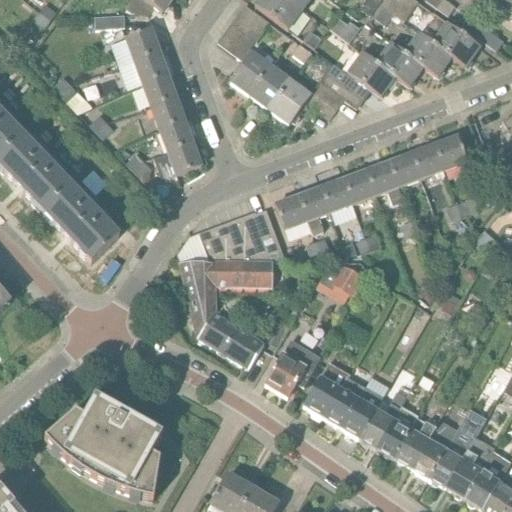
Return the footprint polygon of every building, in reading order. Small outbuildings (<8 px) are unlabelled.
[(175,0),(141,0),(140,1),(162,17),(175,0)] [(288,34),(302,14),(282,0),(261,0),(255,10),(288,34)] [(282,0),(302,14),(312,0),(282,0)] [(413,19),(410,17),(418,6),(409,0),(390,0),(383,11),(393,18),(416,35),(419,30),(410,23),(413,19)] [(427,0),(425,4),(436,12),(443,2),(440,0),(427,0)] [(486,0),(499,9),(506,0),(486,0)] [(511,0),(506,0),(499,9),(511,18),(511,0)] [(360,12),(370,20),(378,8),(368,1),(360,12)] [(436,12),(448,21),(455,11),(443,2),(436,12)] [(39,16),(51,25),(57,16),(45,8),(39,16)] [(262,36),(268,26),(245,9),(238,18),(262,36)] [(374,23),(384,30),(393,18),(383,11),(374,23)] [(33,25),(43,32),(45,33),(51,25),(39,16),(33,25)] [(255,45),(262,36),(238,18),(231,28),(255,45)] [(124,19),(94,22),(95,34),(125,32),(124,19)] [(461,30),(473,39),(480,29),(468,21),(461,30)] [(329,33),(338,40),(347,28),(338,22),(329,33)] [(359,52),(365,44),(356,38),(360,33),(350,25),(347,28),(338,40),(349,48),(350,46),(359,52)] [(431,47),(451,62),(465,72),(480,52),(446,27),(431,47)] [(248,54),(255,45),(231,28),(224,37),(248,54)] [(496,56),(503,46),(480,29),(473,39),(496,56)] [(134,65),(159,56),(151,33),(125,42),(134,65)] [(314,53),(321,44),(310,35),(302,45),(314,53)] [(241,64),(248,54),(224,37),(217,47),(241,64)] [(439,79),(451,62),(431,47),(417,37),(403,57),(423,72),(437,82),(439,79)] [(375,66),(395,82),(409,92),(411,89),(423,72),(403,57),(389,47),(375,66)] [(299,49),(292,59),(304,67),(311,57),(300,49),(299,49)] [(229,86),(249,101),(271,70),(251,55),(229,86)] [(142,88),(167,79),(159,56),(134,65),(142,88)] [(326,78),(350,95),(358,85),(370,94),(381,102),(383,99),(382,99),(395,82),(375,66),(361,56),(346,77),(334,68),(326,78)] [(249,101),(269,115),(291,84),(271,70),(249,101)] [(350,95),(326,78),(320,87),(344,104),(350,95)] [(150,111),(176,102),(167,79),(142,88),(150,111)] [(59,99),(70,89),(63,82),(52,92),(59,99)] [(289,130),(306,106),(312,99),(291,84),(269,115),(289,130)] [(313,97),(336,114),(344,104),(320,87),(313,97)] [(77,97),(70,89),(59,99),(66,107),(67,107),(77,97)] [(330,123),(336,114),(313,97),(312,99),(306,106),(330,123)] [(159,134),(184,125),(176,102),(150,111),(159,134)] [(0,161),(22,140),(0,116),(0,161)] [(89,129),(89,130),(96,137),(106,127),(99,119),(89,129)] [(511,160),(511,119),(502,125),(507,135),(500,139),(511,160)] [(167,157),(193,148),(184,125),(159,134),(167,157)] [(103,144),(113,134),(106,127),(96,137),(103,144)] [(0,172),(42,217),(71,190),(22,140),(0,161),(0,172)] [(435,149),(444,175),(467,166),(457,141),(435,149)] [(193,148),(167,157),(175,180),(201,171),(193,148)] [(421,183),(444,175),(435,149),(412,158),(421,183)] [(126,168),(125,168),(132,175),(143,165),(136,158),(126,168)] [(398,192),(421,183),(412,158),(389,166),(398,192)] [(140,183),(150,172),(143,165),(132,175),(140,183)] [(375,201),(398,192),(389,166),(366,175),(375,201)] [(353,209),(375,201),(366,175),(343,184),(353,209)] [(330,218),(353,209),(343,184),(320,192),(330,218)] [(42,217),(69,245),(91,268),(119,241),(71,190),(42,217)] [(307,226),(330,218),(320,192),(297,201),(307,226)] [(284,235),(307,226),(297,201),(274,209),(284,235)] [(460,223),(470,219),(465,206),(455,209),(460,223)] [(460,223),(455,209),(447,212),(451,226),(460,223)] [(208,267),(285,266),(266,215),(255,219),(255,217),(254,217),(199,238),(208,267)] [(415,239),(424,236),(419,222),(410,225),(415,239)] [(409,242),(415,239),(410,225),(401,229),(406,243),(409,242)] [(370,256),(380,253),(375,239),(365,242),(370,256)] [(361,260),(370,256),(365,242),(356,246),(361,260)] [(320,260),(330,257),(325,243),(315,246),(320,260)] [(311,264),(320,260),(315,246),(305,250),(311,264)] [(343,251),(347,261),(356,259),(352,248),(343,251)] [(215,288),(216,292),(272,293),(286,292),(286,268),(285,266),(208,267),(178,267),(184,292),(215,288)] [(320,286),(331,293),(333,290),(345,270),(330,269),(320,286)] [(352,301),(364,281),(345,270),(333,290),(352,301)] [(184,292),(197,343),(248,374),(265,348),(217,318),(216,292),(215,288),(184,292)] [(0,315),(10,307),(0,294),(0,315)] [(277,354),(282,344),(293,324),(281,317),(265,347),(277,354)] [(290,346),(283,358),(264,390),(287,403),(295,389),(302,393),(320,363),(290,346)] [(324,424),(342,394),(350,380),(328,367),(320,381),(303,412),(324,424)] [(511,384),(503,397),(511,402),(511,384)] [(324,424),(340,434),(365,392),(354,386),(348,398),(342,394),(324,424)] [(358,444),(376,414),(370,410),(377,398),(374,396),(365,392),(340,434),(358,444)] [(392,464),(410,434),(402,430),(420,399),(410,393),(406,401),(374,453),(392,464)] [(358,444),(374,453),(406,401),(397,396),(384,419),(376,414),(358,444)] [(153,505),(159,465),(151,460),(162,441),(137,427),(141,423),(120,411),(118,416),(94,403),(83,422),(75,418),(44,445),(49,451),(55,457),(68,467),(81,477),(92,484),(103,490),(116,495),(129,500),(140,503),(153,505)] [(426,484),(445,495),(475,442),(485,423),(469,414),(456,435),(426,484)] [(426,484),(456,435),(439,424),(434,432),(409,474),(426,484)] [(392,464),(409,474),(434,432),(425,427),(419,438),(410,434),(392,464)] [(464,506),(491,458),(494,452),(475,442),(445,495),(464,506)] [(464,506),(473,511),(484,511),(504,478),(509,469),(491,458),(464,506)] [(506,511),(511,503),(511,482),(504,478),(484,511),(506,511)] [(209,511),(242,511),(253,494),(228,480),(209,511)] [(275,511),(278,509),(253,494),(242,511),(275,511)] [(13,511),(0,496),(0,511),(13,511)]
